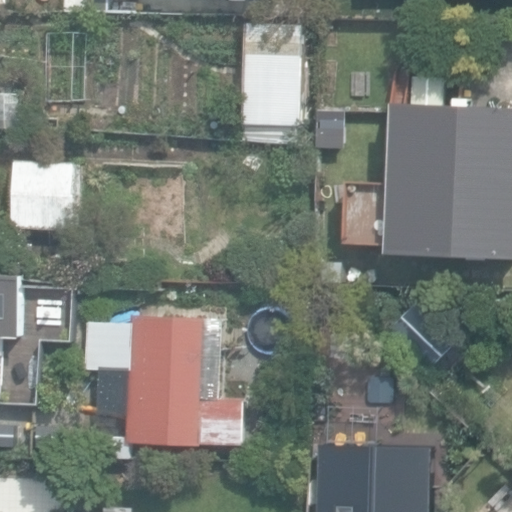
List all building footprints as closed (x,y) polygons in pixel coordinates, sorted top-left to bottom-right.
[(152,12),(152,0),(73,0),(73,9),(152,12)] [(404,38),(405,18),(377,18),(376,38),(404,38)] [(248,135),(274,135),(274,121),(305,121),(306,24),(249,20),(248,135)] [(0,130),(22,131),(24,95),(0,93),(0,130)] [(511,254),(511,102),(403,100),(398,251),(511,254)] [(48,263),(79,265),(84,159),(20,156),(16,227),(50,229),(48,263)] [(0,337),(25,338),(26,277),(0,276),(0,337)] [(31,336),(88,337),(88,311),(32,310),(31,336)] [(251,444),(253,399),(208,397),(211,315),(137,312),(133,439),(251,444)] [(342,353),(319,352),(318,380),(340,381),(342,353)] [(399,511),(376,438),(332,451),(330,505),(319,507),(320,511),(399,511)] [(0,511),(16,511),(18,490),(2,490),(4,462),(0,462),(0,511)]
